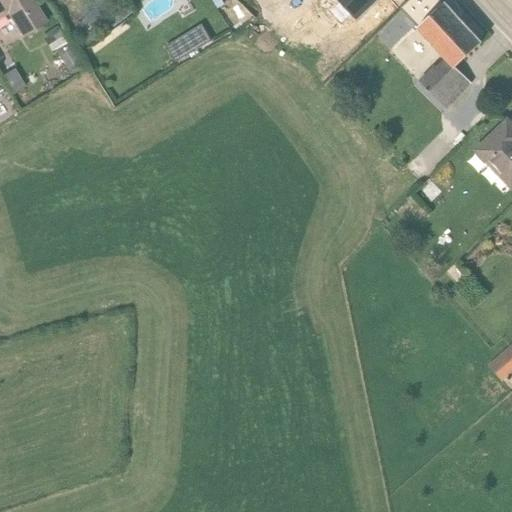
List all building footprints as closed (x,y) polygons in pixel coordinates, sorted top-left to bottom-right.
[(0,0),(0,18),(2,17),(5,15),(20,38),(44,24),(29,0),(0,0)] [(337,0),(356,20),(376,0),(337,0)] [(416,0),(431,16),(444,3),(441,0),(416,0)] [(444,3),(431,16),(416,29),(444,60),(436,67),(434,66),(419,82),(447,110),(472,84),(455,67),(481,44),(444,3)] [(201,25),(166,47),(175,63),(210,41),(201,25)] [(55,27),(39,37),(50,56),(54,53),(68,75),(81,67),(67,44),(66,44),(55,27)] [(12,69),(0,76),(11,94),(23,87),(12,69)] [(511,123),(508,120),(475,152),(500,179),(494,184),(505,195),(511,188),(511,123)] [(511,344),(488,366),(502,381),(511,373),(511,344)]
